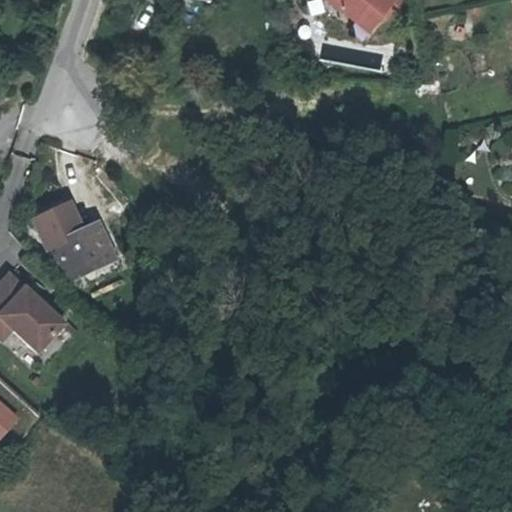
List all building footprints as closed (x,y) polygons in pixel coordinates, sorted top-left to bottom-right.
[(340,0),(362,16),(374,1),(387,11),(395,0),(340,0)] [(374,1),(362,16),(375,26),(387,11),(374,1)] [(407,54),(403,51),(399,63),(408,66),(410,58),(407,54)] [(111,266),(100,235),(55,250),(67,282),(111,266)] [(63,324),(10,272),(0,282),(0,315),(11,326),(37,351),(63,324)] [(41,296),(38,300),(49,310),(52,307),(41,296)] [(0,315),(0,336),(1,337),(11,326),(0,315)] [(10,334),(1,343),(17,358),(26,350),(10,334)]
